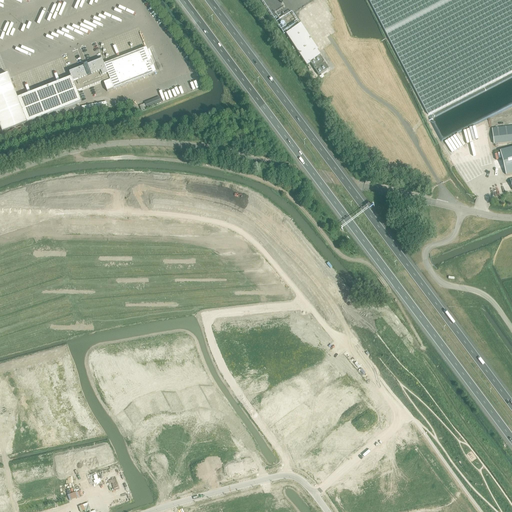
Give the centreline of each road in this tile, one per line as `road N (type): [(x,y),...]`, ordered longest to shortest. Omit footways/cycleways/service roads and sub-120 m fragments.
road 1 (motorway): [(184,0),(511,437)]
road 2 (motorway): [(511,405),(209,0)]
road 3 (track): [(420,351),(369,264),(340,255),(272,185),(183,161),(78,160),(75,150)]
road 4 (unclassified): [(366,186),(148,142),(75,150),(0,175)]
road 5 (residential): [(45,226),(75,331),(201,308)]
road 6 (unclassified): [(511,330),(480,292),(445,286),(425,260),(428,248),(450,239),(461,209)]
road 7 (residential): [(175,224),(231,228),(303,302)]
road 8 (unknown): [(4,47),(25,65),(141,13)]
road 9 (unknown): [(141,13),(170,58),(168,71),(145,86),(86,98)]
road 10 (residential): [(175,224),(108,218),(45,226)]
road 11 (unknown): [(4,47),(123,0)]
